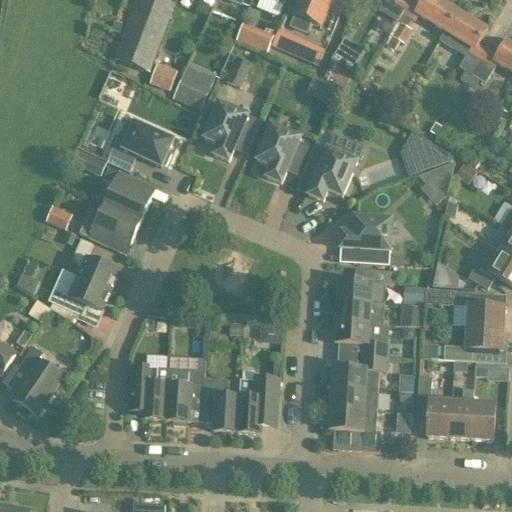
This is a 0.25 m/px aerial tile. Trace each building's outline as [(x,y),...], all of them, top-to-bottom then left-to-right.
[(141,0),(118,64),(148,75),(173,6),(157,0),(141,0)] [(225,0),(231,2),(230,5),(242,9),(245,0),(225,0)] [(293,16),(296,17),(291,28),(306,34),(311,23),(320,27),(331,0),(302,0),(301,5),(298,3),(293,16)] [(368,0),(382,8),(379,14),(397,25),(410,4),(402,0),(368,0)] [(410,4),(397,25),(388,41),(389,42),(386,48),(395,53),(400,45),(404,47),(412,33),(407,31),(412,23),(415,25),(417,23),(420,18),(446,34),(458,13),(436,0),(425,0),(420,10),(410,4)] [(458,13),(446,34),(439,44),(466,60),(460,69),(465,73),(459,83),(466,87),(488,52),(479,46),(488,32),(458,13)] [(243,27),(236,45),(267,58),(274,40),(243,27)] [(280,34),(273,47),(318,70),(324,56),(280,34)] [(355,73),(367,51),(345,40),(333,62),(355,73)] [(498,58),(488,52),(466,87),(474,92),(480,82),(485,85),(497,65),(511,74),(511,46),(507,43),(498,58)] [(236,61),(226,84),(241,90),(251,67),(236,61)] [(157,67),(149,87),(170,95),(178,75),(157,67)] [(336,68),(329,80),(345,90),(352,78),(336,68)] [(314,79),(306,98),(331,109),(339,90),(314,79)] [(182,82),(173,102),(200,114),(209,93),(182,82)] [(492,121),(501,126),(511,107),(511,104),(504,100),(492,121)] [(218,106),(204,141),(218,147),(214,158),(229,164),(236,146),(251,152),(261,124),(218,106)] [(137,159),(161,170),(163,167),(166,169),(171,156),(168,155),(173,144),(147,133),(149,129),(136,124),(135,127),(126,123),(109,160),(132,170),(137,159)] [(271,128),(257,163),(271,169),(266,180),(281,186),(289,168),(299,173),(309,149),(299,144),(301,141),(271,128)] [(314,146),(303,174),(316,180),(308,198),(323,204),(328,193),(342,199),(357,164),(314,146)] [(78,170),(104,178),(108,164),(82,156),(78,170)] [(104,208),(141,225),(151,203),(136,196),(133,192),(137,183),(108,171),(103,183),(114,188),(104,208)] [(458,208),(447,206),(445,219),(455,221),(458,208)] [(104,208),(95,229),(84,224),(79,236),(107,249),(111,241),(116,240),(131,247),(141,225),(104,208)] [(53,210),(46,226),(66,235),(73,219),(53,210)] [(511,211),(500,230),(511,237),(511,238),(511,211)] [(342,235),(341,251),(359,252),(358,266),(388,268),(391,222),(353,220),(352,236),(342,235)] [(511,238),(511,237),(500,255),(499,256),(511,263),(511,238)] [(119,274),(87,260),(93,247),(81,242),(74,259),(75,259),(75,262),(76,265),(79,267),(83,269),(78,280),(110,294),(119,274)] [(488,248),(476,268),(511,290),(511,263),(499,256),(500,255),(488,248)] [(338,284),(337,306),(371,308),(384,308),(385,289),(392,289),(393,275),(355,273),(354,285),(338,284)] [(56,308),(78,318),(83,307),(101,315),(110,294),(78,280),(62,274),(49,305),(56,308)] [(467,311),(466,330),(503,332),(504,311),(471,309),(472,297),(453,296),(452,309),(467,311)] [(337,306),(336,327),(370,329),(371,308),(337,306)] [(422,319),(423,311),(409,310),(408,318),(422,319)] [(155,323),(145,323),(145,333),(154,333),(155,323)] [(370,329),(336,327),(335,346),(369,348),(370,329)] [(263,329),(262,344),(281,345),(282,330),(263,329)] [(466,330),(465,352),(444,351),(444,360),(424,358),(424,364),(454,366),(467,366),(506,368),(507,348),(502,348),(503,332),(466,330)] [(206,341),(206,332),(196,332),(196,340),(206,341)] [(0,376),(1,377),(15,357),(0,346),(0,376)] [(369,348),(368,361),(389,362),(389,349),(369,348)] [(63,379),(38,363),(43,357),(32,350),(19,370),(28,377),(12,402),(37,419),(63,379)] [(146,359),(146,371),(133,370),(130,414),(142,415),(142,423),(166,424),(169,372),(167,372),(168,359),(146,359)] [(389,362),(368,361),(367,373),(333,371),(332,392),(377,394),(378,376),(388,377),(389,362)] [(488,371),(475,370),(475,381),(488,381),(488,371)] [(169,372),(166,424),(173,424),(173,429),(186,429),(187,425),(190,425),(191,397),(203,398),(204,382),(205,374),(169,372)] [(419,381),(417,403),(431,404),(432,382),(430,382),(419,381)] [(204,382),(203,398),(202,406),(214,407),(213,435),(237,436),(239,400),(238,400),(228,399),(229,384),(204,382)] [(239,400),(237,436),(261,437),(263,410),(275,410),(276,386),(239,384),(238,400),(239,400)] [(377,394),(332,392),(331,413),(376,415),(377,394)] [(451,405),(449,443),(471,444),(473,406),(472,406),(473,394),(463,393),(462,406),(451,405)] [(413,406),(413,397),(400,396),(399,405),(413,406)] [(451,405),(431,404),(417,403),(416,427),(428,428),(427,441),(449,443),(451,405)] [(495,408),(473,406),(471,444),(493,445),(495,408)] [(331,413),(330,434),(339,434),(338,454),(380,457),(381,437),(375,436),(376,415),(331,413)]
